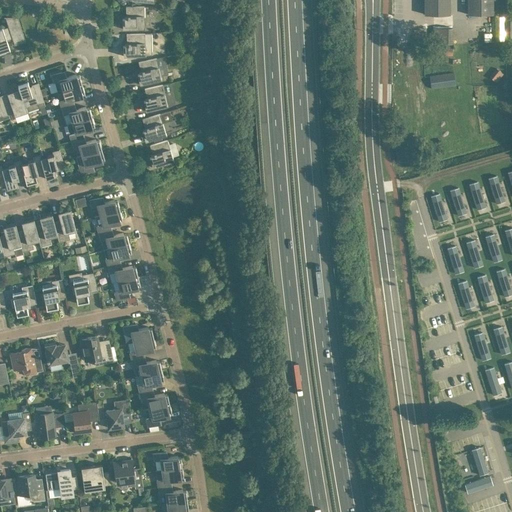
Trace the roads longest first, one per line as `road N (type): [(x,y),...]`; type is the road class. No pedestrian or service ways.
road 1 (secondary): [(370,0),(378,205),(424,511)]
road 2 (motorway): [(270,0),(297,344),(324,511)]
road 3 (motorway): [(350,511),(321,320),(296,0)]
road 4 (residential): [(0,461),(192,433)]
road 5 (residential): [(0,336),(160,302)]
road 6 (residential): [(192,433),(160,302)]
road 7 (residential): [(125,175),(87,46)]
road 8 (residential): [(160,302),(125,175)]
road 9 (residential): [(0,209),(125,175)]
